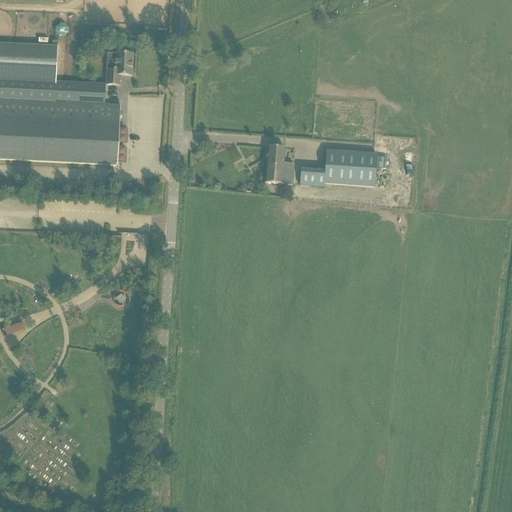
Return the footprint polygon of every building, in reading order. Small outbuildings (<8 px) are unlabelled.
[(0,45),(0,99),(54,103),(57,48),(0,45)] [(131,77),(133,56),(133,55),(115,54),(114,71),(107,71),(106,86),(109,86),(119,86),(120,76),(131,77)] [(0,160),(107,166),(117,167),(119,124),(116,124),(116,120),(119,120),(120,106),(110,106),(104,105),(105,86),(73,84),(72,104),(58,103),(54,103),(0,99),(0,160)] [(292,187),(293,175),(293,165),(283,165),(284,149),(267,148),(264,184),(292,187)] [(374,188),(376,156),(326,152),(324,172),(300,170),(299,187),(324,189),(324,184),(374,188)] [(124,301),(124,300),(122,298),(121,296),(116,300),(119,305),(124,301)]
